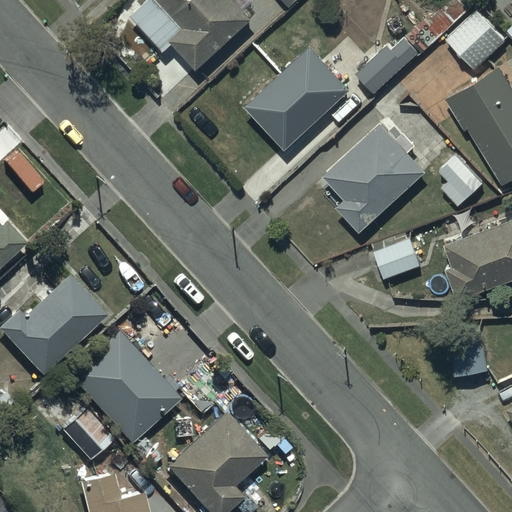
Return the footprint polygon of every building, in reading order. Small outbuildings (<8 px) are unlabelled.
[(160,46),(171,37),(195,64),(251,15),(243,5),(248,0),(136,0),(127,8),(160,46)] [(475,64),(504,36),(476,6),(447,35),(475,64)] [(393,48),(386,42),(355,73),(377,95),(421,51),(406,36),(393,48)] [(349,83),(309,39),(244,99),(284,143),(349,83)] [(511,173),(511,83),(498,60),(443,94),(463,127),(468,124),(502,179),(511,173)] [(248,152),(220,122),(208,133),(236,163),(248,152)] [(426,170),(383,122),(325,175),(346,198),(339,205),(361,230),(426,170)] [(483,179),(456,149),(438,164),(448,176),(441,183),(457,201),(483,179)] [(0,257),(22,235),(0,214),(0,213),(0,257)] [(445,262),(456,294),(511,273),(511,214),(445,239),(452,259),(445,262)] [(383,273),(419,260),(409,233),(373,246),(383,273)] [(13,304),(0,316),(0,326),(40,369),(104,308),(55,257),(43,269),(53,280),(20,311),(13,304)] [(116,325),(67,370),(128,437),(177,392),(116,325)] [(487,363),(480,325),(447,331),(454,369),(487,363)] [(83,402),(59,424),(88,456),(112,434),(83,402)] [(263,448),(222,405),(165,460),(214,511),(218,511),(240,492),(229,480),(263,448)] [(86,485),(80,486),(85,511),(147,511),(141,485),(117,490),(112,467),(83,474),(86,485)]
